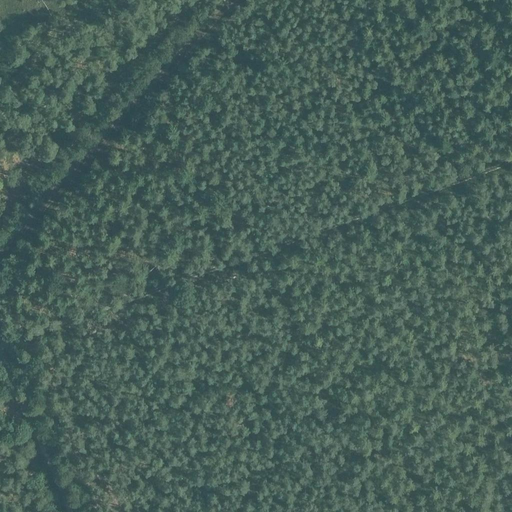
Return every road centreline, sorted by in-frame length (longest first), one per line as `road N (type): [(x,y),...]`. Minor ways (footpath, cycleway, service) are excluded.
road 1 (track): [(511,161),(0,343)]
road 2 (track): [(226,0),(0,250)]
road 3 (track): [(0,353),(72,511)]
